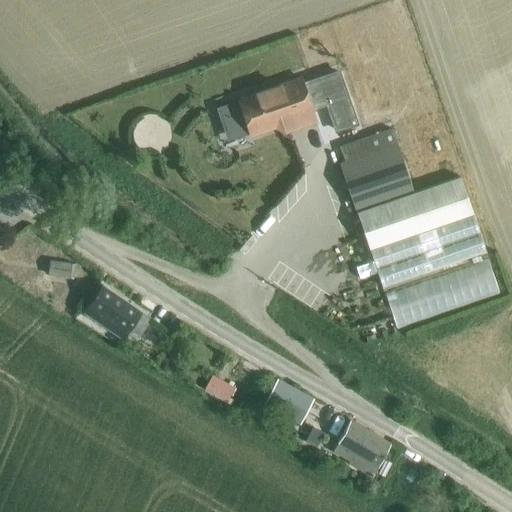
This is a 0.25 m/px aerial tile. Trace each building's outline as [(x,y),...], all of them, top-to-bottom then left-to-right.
[(239,102),(218,109),(228,139),(249,132),(250,136),(291,121),(294,129),(315,122),(300,78),(238,100),(239,102)] [(341,144),(346,162),(339,164),(355,211),(356,211),(382,287),(485,251),(460,177),(414,193),(397,144),(391,127),(341,144)] [(303,255),(307,267),(347,256),(343,244),(303,255)] [(68,278),(70,264),(50,261),(48,275),(68,278)] [(139,311),(99,286),(87,307),(88,307),(83,315),(111,333),(116,325),(136,338),(149,318),(139,311)] [(225,401),(233,387),(212,375),(204,389),(225,401)] [(305,411),(312,399),(276,380),(264,401),(280,410),(285,400),(305,411)] [(349,465),(372,477),(389,445),(347,422),(335,446),(353,456),(349,465)]
